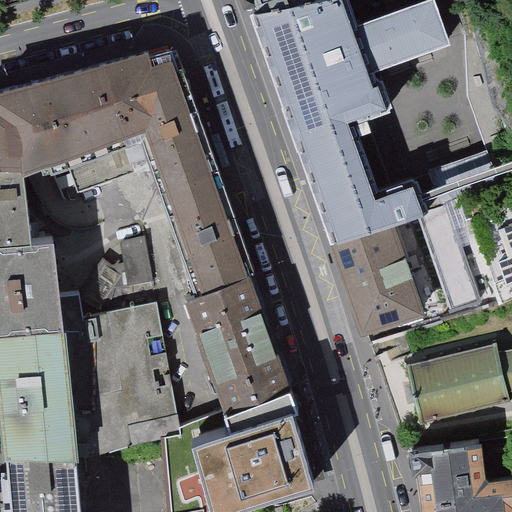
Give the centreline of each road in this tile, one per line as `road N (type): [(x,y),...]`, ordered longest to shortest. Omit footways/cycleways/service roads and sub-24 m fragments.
road 1 (secondary): [(208,0),(340,388),(373,511)]
road 2 (tertiary): [(0,50),(181,0)]
